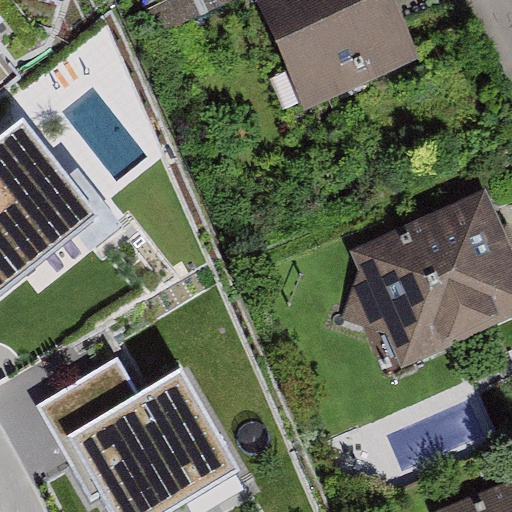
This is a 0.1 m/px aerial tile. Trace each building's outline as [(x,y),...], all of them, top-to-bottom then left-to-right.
[(281,0),(258,10),(304,116),(420,65),(391,0),(281,0)] [(22,119),(0,136),(0,298),(101,220),(22,119)] [(511,257),(487,199),(350,257),(359,279),(342,321),(385,340),(400,375),(511,327),(511,257)] [(120,359),(47,403),(112,511),(180,511),(245,474),(183,370),(141,395),(120,359)] [(511,511),(511,488),(451,511),(511,511)]
